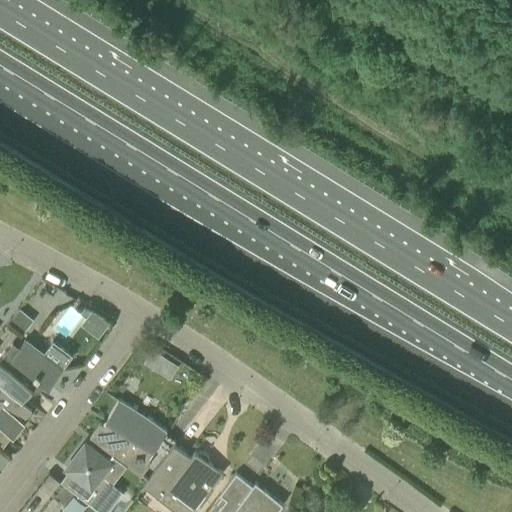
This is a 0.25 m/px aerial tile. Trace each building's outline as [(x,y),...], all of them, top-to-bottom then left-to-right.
[(88,317),(92,311),(85,306),(81,312),(88,317)] [(20,309),(10,322),(14,325),(24,312),(20,309)] [(0,382),(23,400),(34,386),(31,384),(37,376),(38,377),(50,385),(63,368),(26,340),(20,347),(13,342),(0,359),(0,382)] [(0,442),(8,432),(14,436),(26,421),(20,417),(29,405),(23,400),(0,382),(0,442)] [(148,479),(175,444),(177,441),(165,432),(168,427),(120,398),(106,420),(107,420),(105,425),(101,422),(91,436),(148,479)] [(102,474),(111,461),(86,442),(67,467),(73,472),(65,482),(50,471),(49,472),(102,511),(107,511),(124,490),(102,474)] [(191,456),(175,444),(148,479),(144,485),(178,511),(192,511),(224,471),(210,460),(209,456),(207,452),(202,450),(198,451),(196,450),(191,456)] [(276,511),(284,502),(265,488),(264,489),(265,490),(263,492),(236,471),(220,493),(226,498),(215,511),(276,511)] [(62,510),(64,511),(79,511),(85,505),(74,496),(62,510)]
